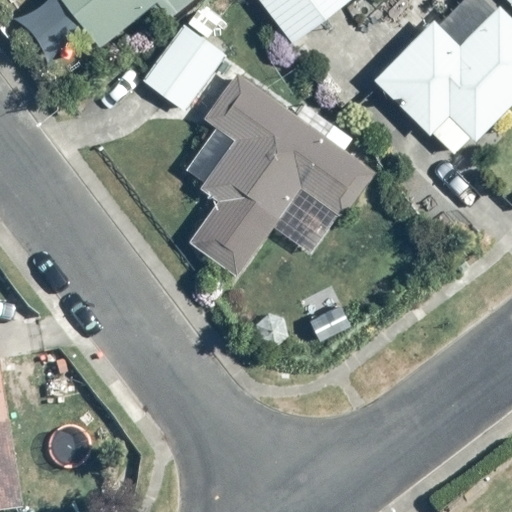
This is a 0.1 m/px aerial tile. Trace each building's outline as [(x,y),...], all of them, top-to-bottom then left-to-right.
[(62,0),(100,47),(156,2),(170,19),(194,0),(62,0)] [(351,0),(260,0),(293,44),(351,0)] [(218,16),(197,1),(143,79),(185,109),(224,54),(202,39),(218,16)] [(434,19),(373,81),(429,135),(448,116),(476,143),(511,106),(511,18),(500,6),(461,45),(434,19)] [(375,172),(237,74),(206,118),(237,140),(202,190),(218,202),(189,243),(239,278),(301,191),(341,220),(375,172)] [(0,367),(0,510),(23,506),(0,367)]
